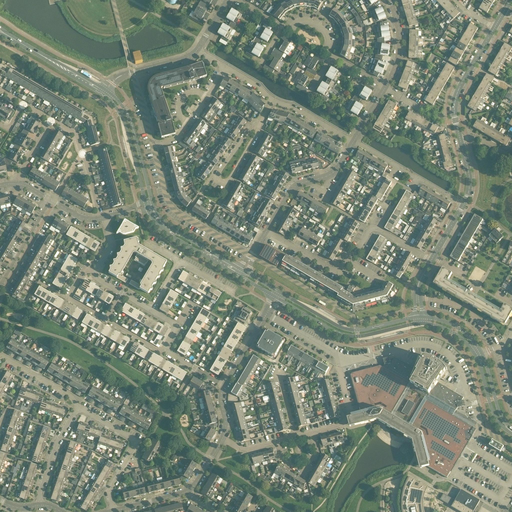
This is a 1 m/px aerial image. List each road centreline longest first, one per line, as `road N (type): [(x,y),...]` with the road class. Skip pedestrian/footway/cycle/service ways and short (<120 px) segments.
road 1 (residential): [(265,232),(341,273),(372,228),(431,258)]
road 2 (residential): [(251,256),(175,210),(153,146)]
road 3 (tertiary): [(275,297),(344,335),(420,323)]
road 4 (tertiary): [(419,317),(349,329),(278,292)]
road 5 (residential): [(113,511),(109,489),(136,442),(78,407)]
road 6 (residential): [(265,232),(294,187),(332,173),(353,141)]
road 7 (residential): [(257,126),(226,182),(218,173),(251,128)]
road 8 (tertiary): [(152,204),(131,123),(104,92)]
road 9 (tertiary): [(104,92),(125,125),(146,206)]
road 10 (tertiary): [(459,138),(456,94),(494,27)]
